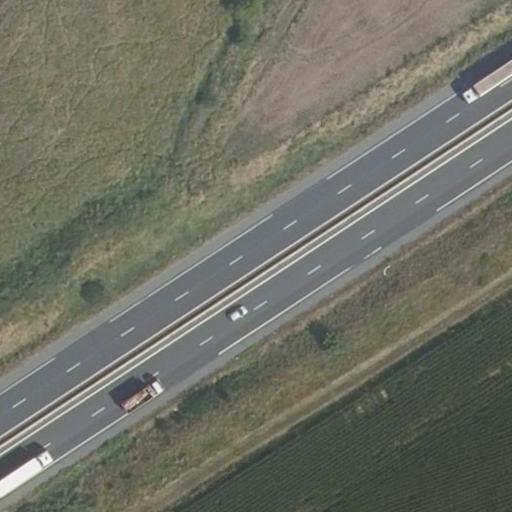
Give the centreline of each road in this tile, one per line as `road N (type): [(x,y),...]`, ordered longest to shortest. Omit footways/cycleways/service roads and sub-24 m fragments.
road 1 (trunk): [(0,470),(511,133)]
road 2 (trunk): [(511,69),(0,406)]
